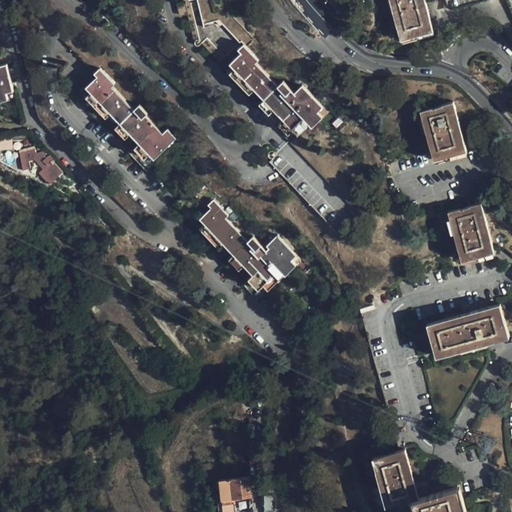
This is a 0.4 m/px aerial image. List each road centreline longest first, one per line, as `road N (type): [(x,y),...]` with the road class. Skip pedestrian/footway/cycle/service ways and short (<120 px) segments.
road 1 (residential): [(61,0),(49,54),(60,106),(167,213),(173,235),(157,237),(125,218),(29,116),(4,0)]
road 2 (residential): [(170,0),(176,22),(268,130),(242,148),(227,147),(68,0)]
road 3 (unclassified): [(511,131),(457,76),(374,62),(340,37)]
road 4 (unknown): [(167,213),(215,256),(251,305)]
